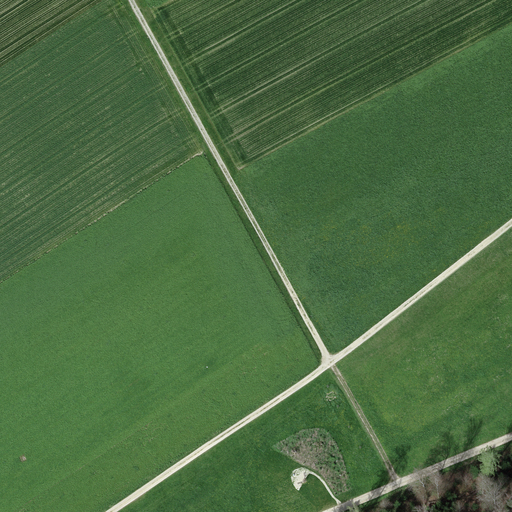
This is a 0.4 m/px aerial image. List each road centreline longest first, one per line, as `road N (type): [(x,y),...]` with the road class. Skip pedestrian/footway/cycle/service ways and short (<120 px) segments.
road 1 (track): [(108,511),(300,383),(511,222)]
road 2 (track): [(330,361),(131,0)]
road 3 (track): [(331,511),(511,437)]
road 4 (track): [(330,361),(398,483)]
